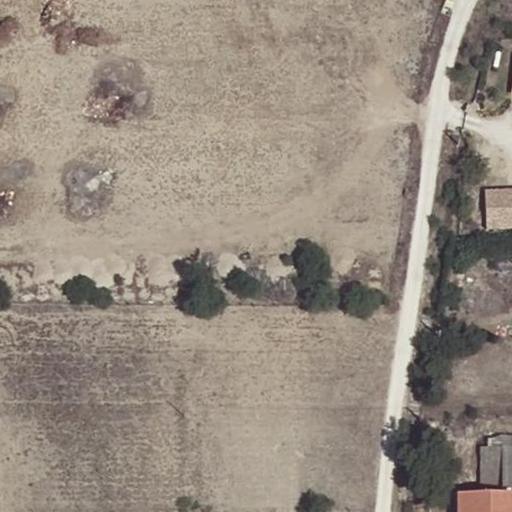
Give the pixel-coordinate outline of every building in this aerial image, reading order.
[(490,230),(511,228),(511,187),(488,189),(490,230)] [(511,448),(511,436),(503,437),(503,440),(503,449),(511,448)] [(503,449),(503,440),(488,440),(488,449),(480,450),(480,491),(504,492),(503,449)] [(511,448),(503,449),(504,492),(503,495),(511,494),(511,448)] [(511,511),(511,494),(503,495),(479,496),(460,496),(459,511),(511,511)]
